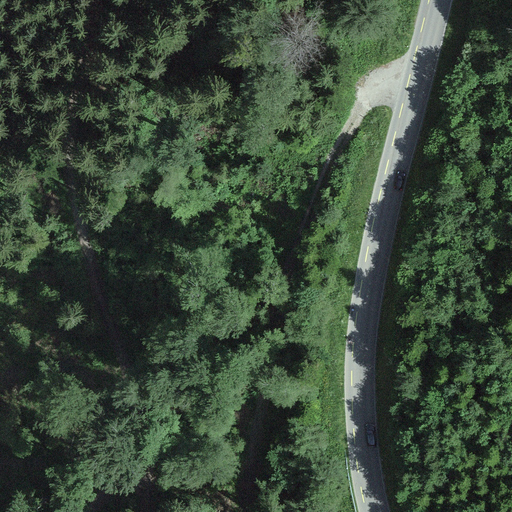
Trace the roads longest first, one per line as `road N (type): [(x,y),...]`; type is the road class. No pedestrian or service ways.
road 1 (track): [(144,511),(142,409),(75,199),(70,119),(98,0)]
road 2 (tertiary): [(437,0),(374,252),(360,364),(376,511)]
road 3 (track): [(418,77),(382,84),(348,119),(285,270),(247,511)]
